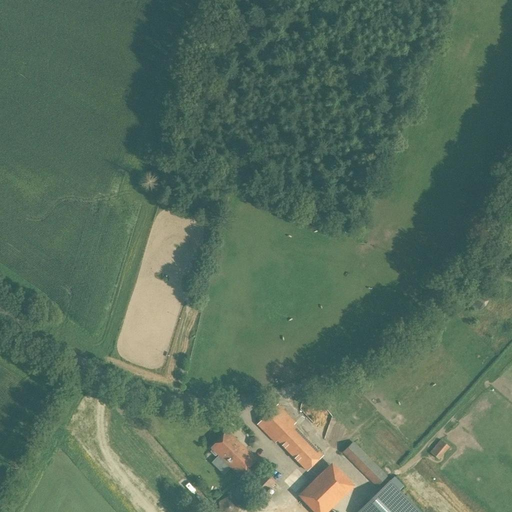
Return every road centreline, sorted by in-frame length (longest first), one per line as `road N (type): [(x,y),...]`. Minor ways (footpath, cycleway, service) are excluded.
road 1 (unclassified): [(511,280),(471,273),(434,291),(342,362),(299,384),(239,393),(122,384),(46,342),(0,305)]
road 2 (track): [(213,511),(122,384)]
